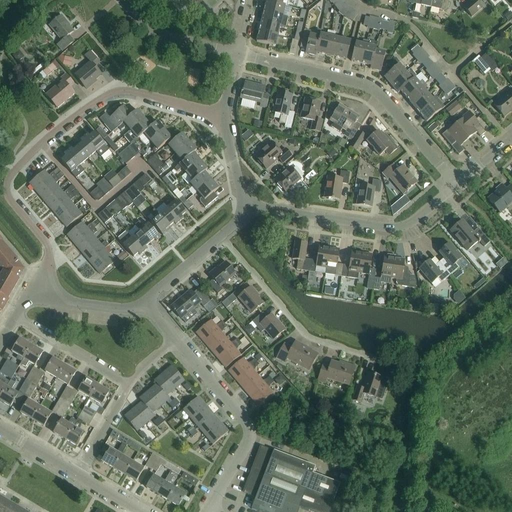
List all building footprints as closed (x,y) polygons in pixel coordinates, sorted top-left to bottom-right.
[(446,11),(447,9),(449,0),(432,0),(430,7),(440,10),(446,11)] [(471,16),(482,7),(477,1),(478,0),(471,0),(463,7),(470,15),(471,16)] [(341,1),(335,7),(339,11),(344,4),(341,1)] [(282,5),(266,2),(264,12),(282,16),(285,5),(282,4),(282,5)] [(285,27),(287,17),(282,16),(264,12),(261,21),(280,26),(285,27)] [(62,51),(66,48),(74,41),(69,35),(73,31),(60,16),(49,26),(62,41),(57,45),(62,51)] [(378,29),(383,30),(385,21),(380,20),(381,19),(375,17),(373,27),(378,29)] [(277,36),(280,26),(261,21),(259,31),(277,36)] [(395,22),(389,21),(389,22),(385,21),(383,30),(386,30),(386,32),(392,34),(395,22)] [(319,37),(320,34),(321,30),(317,29),(316,36),(310,35),(311,31),(304,29),(300,47),(306,48),(305,53),(316,56),(316,53),(320,37),(319,37)] [(256,42),(275,46),(277,36),(259,31),(256,42)] [(326,55),(331,32),(327,31),(326,36),(320,34),(319,37),(320,37),(316,53),(326,55)] [(336,57),(340,39),(334,38),(335,32),(331,32),(326,55),(336,57)] [(433,42),(437,39),(433,33),(429,35),(433,42)] [(294,40),(292,39),(289,53),(295,55),(298,41),(294,40)] [(346,60),(348,50),(350,41),(340,39),(336,57),(346,60)] [(361,63),(367,41),(363,40),(362,44),(355,42),(351,61),(361,63)] [(375,50),(376,47),(370,46),(371,42),(367,41),(361,63),(371,66),(375,50)] [(417,45),(410,51),(413,54),(420,48),(417,45)] [(73,46),(69,55),(78,58),(81,49),(73,46)] [(381,71),(383,62),(385,52),(375,50),(371,66),(370,69),(381,71)] [(19,51),(13,55),(17,62),(23,57),(19,51)] [(85,88),(101,74),(95,67),(100,63),(90,51),(85,56),(90,62),(75,75),(85,88)] [(492,72),(498,67),(486,53),(480,58),(492,72)] [(70,66),(72,59),(64,57),(62,64),(70,66)] [(428,57),(421,63),(424,66),(431,61),(428,57)] [(426,70),(433,64),(431,61),(424,66),(426,70)] [(47,76),(57,68),(52,63),(43,72),(47,76)] [(391,85),(405,73),(398,64),(384,77),(391,85)] [(486,80),(492,76),(487,69),(482,73),(486,80)] [(57,108),(74,93),(69,87),(74,82),(67,75),(66,73),(61,77),(63,80),(46,94),(57,108)] [(405,73),(391,85),(398,93),(400,91),(412,81),(412,80),(405,73)] [(437,82),(444,76),(440,73),(434,79),(437,82)] [(439,85),(446,79),(444,76),(437,82),(439,85)] [(406,98),(424,84),(421,81),(418,83),(414,78),(412,80),(412,81),(400,91),(406,98)] [(263,94),(265,87),(245,82),(243,90),(242,90),(240,98),(250,100),(260,103),(260,106),(266,108),(267,105),(269,95),(263,94)] [(450,84),(443,90),(447,94),(454,88),(451,83),(450,84)] [(423,89),(426,87),(424,84),(406,98),(413,106),(427,94),(423,89)] [(504,116),(511,109),(511,89),(493,104),(504,116)] [(290,128),(292,123),(294,113),(288,111),(292,95),(278,92),(275,102),(273,112),(281,114),(279,123),(285,124),(285,127),(290,128)] [(431,99),(427,94),(413,106),(420,114),(437,99),(434,96),(431,99)] [(319,132),(320,130),(322,120),(316,119),(320,102),(305,98),(303,108),(300,118),(313,121),(311,130),(319,132)] [(437,99),(420,114),(426,122),(444,107),(437,99)] [(450,106),(446,109),(451,116),(462,108),(456,101),(450,106)] [(352,139),(361,125),(355,122),(359,116),(339,104),(334,113),(329,120),(333,123),(331,127),(340,132),(342,128),(346,130),(344,135),(352,139)] [(123,122),(131,115),(123,106),(110,117),(106,113),(99,118),(111,132),(118,127),(123,122)] [(130,130),(144,118),(137,110),(131,115),(123,122),(118,127),(120,130),(126,125),(130,130)] [(480,136),(485,132),(469,112),(463,116),(464,117),(456,124),(468,139),(476,132),(480,136)] [(147,122),(144,118),(130,130),(124,136),(131,144),(137,139),(143,134),(143,133),(151,127),(151,126),(154,124),(152,121),(149,121),(147,122)] [(150,142),(164,130),(157,121),(154,124),(151,126),(151,127),(143,133),(143,134),(150,142)] [(431,133),(438,127),(434,123),(427,129),(431,133)] [(468,139),(456,124),(448,131),(447,130),(442,135),(458,155),(464,150),(460,145),(468,139)] [(154,153),(171,138),(164,130),(150,142),(155,147),(153,149),(153,151),(154,153)] [(382,136),(378,131),(367,141),(379,155),(385,150),(389,155),(397,148),(385,134),(382,136)] [(109,150),(94,132),(89,136),(87,134),(84,137),(96,151),(101,157),(109,150)] [(355,151),(365,135),(359,132),(349,147),(355,151)] [(175,154),(189,142),(182,133),(165,148),(166,150),(169,150),(170,148),(175,154)] [(111,147),(114,144),(107,136),(104,138),(111,147)] [(88,158),(96,151),(84,137),(80,140),(82,142),(78,146),(88,158)] [(280,152),(278,149),(271,141),(255,156),(266,169),(278,159),(282,164),(291,156),(285,148),(280,152)] [(196,150),(189,142),(175,154),(180,159),(178,161),(178,163),(179,164),(179,165),(193,153),(196,150)] [(88,158),(78,146),(73,150),(71,148),(67,151),(79,165),(88,158)] [(135,156),(132,152),(127,147),(123,151),(130,160),(135,156)] [(79,165),(67,151),(64,154),(66,156),(61,160),(76,178),(84,171),(79,165)] [(126,164),(130,160),(123,151),(118,155),(126,164)] [(181,167),(186,173),(200,161),(193,153),(179,165),(179,164),(176,167),(178,170),(181,167)] [(158,168),(163,164),(155,154),(146,162),(150,166),(150,165),(155,171),(159,168),(158,168)] [(190,184),(204,172),(207,169),(200,161),(186,173),(182,177),(186,182),(189,180),(189,182),(190,183),(190,184)] [(398,170),(393,164),(382,173),(387,179),(389,178),(403,194),(406,192),(407,192),(408,191),(408,190),(416,183),(410,176),(411,175),(403,165),(398,170)] [(285,192),(293,185),(301,179),(290,167),(275,180),(285,192)] [(49,176),(44,170),(29,183),(36,192),(56,176),(53,172),(49,176)] [(116,175),(112,171),(104,177),(114,188),(122,181),(116,175)] [(347,184),(349,174),(349,172),(341,171),(339,178),(327,177),(324,197),(339,200),(342,183),(347,184)] [(55,183),(64,176),(61,172),(56,176),(36,192),(44,201),(59,188),(55,183)] [(122,181),(125,178),(120,172),(116,175),(122,181)] [(197,192),(211,180),(204,172),(190,184),(190,183),(187,186),(188,188),(190,188),(192,186),(197,192)] [(147,183),(151,180),(145,174),(142,177),(147,183)] [(169,187),(172,185),(165,176),(162,179),(169,187)] [(105,195),(113,188),(114,188),(104,177),(96,185),(98,187),(105,195)] [(140,192),(145,188),(143,187),(147,183),(142,177),(133,184),(140,192)] [(380,193),(381,183),(381,181),(373,179),(371,187),(359,185),(356,204),(371,207),(374,192),(380,193)] [(205,208),(218,197),(214,192),(218,188),(211,180),(197,192),(202,197),(200,199),(199,201),(205,208)] [(133,203),(137,199),(136,198),(141,194),(140,192),(133,184),(124,193),(133,203)] [(511,184),(505,190),(502,187),(488,199),(500,213),(511,202),(511,184)] [(99,201),(105,195),(98,187),(90,194),(95,200),(99,201)] [(63,193),(59,188),(44,201),(51,210),(71,193),(68,189),(63,193)] [(59,219),(74,206),(70,201),(74,197),(71,193),(51,210),(59,219)] [(122,210),(126,207),(129,206),(133,203),(124,193),(114,201),(122,210)] [(179,221),(183,218),(181,216),(186,212),(176,200),(167,207),(179,221)] [(188,210),(191,207),(186,201),(183,204),(188,210)] [(111,214),(115,210),(110,204),(106,208),(111,214)] [(391,208),(393,215),(399,209),(395,204),(391,208)] [(78,210),(74,206),(59,219),(66,227),(86,211),(82,207),(78,210)] [(176,224),(179,221),(167,207),(159,214),(169,226),(174,222),(176,224)] [(113,216),(111,214),(106,208),(98,215),(105,223),(113,216)] [(163,236),(167,232),(165,230),(169,226),(159,214),(154,209),(150,212),(155,218),(151,222),(156,228),(163,236)] [(473,232),(462,220),(450,231),(467,251),(479,241),(484,247),(490,242),(484,236),(478,228),(473,232)] [(144,227),(139,221),(135,225),(140,231),(150,243),(154,239),(156,241),(160,238),(154,230),(148,223),(144,227)] [(67,235),(74,244),(94,228),(90,224),(86,227),(82,222),(67,235)] [(97,232),(94,228),(74,244),(82,253),(97,240),(93,235),(97,232)] [(144,252),(147,249),(145,246),(150,243),(140,231),(132,238),(144,252)] [(132,238),(126,232),(118,239),(133,257),(138,253),(140,255),(144,252),(132,238)] [(0,257),(9,249),(1,240),(0,240),(0,257)] [(101,245),(97,240),(82,253),(89,261),(104,248),(105,249),(109,245),(105,241),(101,245)] [(309,271),(310,259),(304,259),(307,243),(295,241),(292,259),(298,260),(296,269),(306,271),(309,271)] [(460,269),(466,264),(461,258),(462,258),(449,243),(439,252),(446,261),(442,265),(450,275),(459,267),(460,269)] [(310,259),(309,271),(315,272),(325,274),(325,268),(328,248),(319,246),(316,260),(310,259)] [(104,248),(89,261),(100,274),(115,261),(109,254),(105,249),(104,248)] [(341,276),(343,264),(337,264),(339,249),(328,248),(325,268),(326,268),(325,274),(335,275),(341,276)] [(0,266),(3,270),(16,260),(17,259),(9,249),(0,257),(0,266)] [(358,273),(362,253),(351,251),(349,265),(343,264),(341,276),(357,279),(358,273)] [(367,281),(373,282),(374,277),(376,270),(370,269),(372,254),(362,253),(358,273),(368,275),(367,281)] [(385,256),(384,256),(382,266),(380,278),(381,278),(380,282),(390,284),(391,279),(394,255),(387,254),(386,255),(385,256)] [(415,288),(416,283),(415,276),(409,275),(410,271),(408,271),(408,267),(403,267),(405,259),(394,258),(395,255),(394,255),(391,279),(396,280),(395,281),(397,286),(415,288)] [(19,279),(18,278),(24,268),(16,260),(3,270),(0,275),(0,277),(15,286),(19,279)] [(437,269),(430,260),(419,269),(431,284),(437,278),(441,283),(450,275),(442,265),(437,269)] [(487,264),(492,272),(498,269),(493,261),(487,264)] [(223,289),(220,286),(235,273),(226,262),(216,270),(215,269),(209,274),(213,279),(208,283),(215,291),(218,294),(223,289)] [(15,286),(0,277),(0,295),(7,299),(15,286)] [(381,278),(380,278),(374,277),(373,282),(372,290),(379,291),(380,282),(381,278)] [(241,284),(233,292),(238,297),(246,289),(241,284)] [(251,313),(255,310),(263,303),(255,293),(256,292),(251,286),(238,297),(251,313)] [(463,294),(467,291),(464,286),(459,290),(463,294)] [(210,301),(199,288),(193,293),(190,290),(171,306),(173,310),(174,311),(175,311),(181,318),(189,312),(200,303),(203,307),(210,301)] [(226,308),(237,299),(232,294),(221,303),(226,308)] [(0,309),(1,310),(2,311),(8,300),(7,299),(0,295),(0,309)] [(267,318),(263,312),(252,321),(261,332),(264,329),(273,339),(285,330),(271,314),(267,318)] [(216,326),(211,320),(203,326),(196,333),(198,332),(199,334),(198,335),(203,341),(224,323),(222,321),(216,326)] [(211,350),(226,337),(221,332),(227,326),(224,323),(203,341),(209,348),(210,346),(212,349),(211,350)] [(231,343),(226,337),(211,350),(212,349),(214,351),(213,353),(218,359),(239,341),(237,338),(231,343)] [(21,362),(31,345),(20,338),(12,352),(18,355),(16,358),(21,361),(21,362)] [(226,368),(233,361),(241,355),(235,349),(242,344),(239,341),(218,359),(223,365),(225,364),(227,366),(225,367),(226,368)] [(307,348),(295,341),(291,348),(284,344),(277,357),(285,361),(287,358),(309,370),(318,354),(307,348)] [(34,365),(37,361),(42,352),(31,345),(21,362),(21,361),(20,364),(25,367),(28,361),(34,365)] [(56,379),(64,365),(53,358),(45,372),(56,379)] [(248,364),(243,358),(228,371),(230,370),(232,372),(230,373),(235,379),(256,362),(254,359),(248,364)] [(15,373),(19,366),(16,365),(7,359),(3,366),(15,373)] [(344,365),(331,361),(329,366),(323,364),(318,379),(325,382),(326,378),(348,386),(352,376),(355,366),(344,363),(344,365)] [(243,388),(258,376),(253,370),(259,364),(256,362),(235,379),(241,386),(242,385),(244,387),(243,388)] [(68,385),(71,380),(76,372),(64,365),(56,379),(68,385)] [(175,388),(177,387),(184,381),(171,365),(164,371),(166,372),(164,374),(175,388)] [(11,379),(15,373),(3,366),(0,371),(0,372),(8,377),(11,379)] [(32,383),(39,371),(33,367),(26,380),(32,383)] [(37,386),(44,374),(39,371),(32,383),(37,386)] [(352,400),(361,403),(364,394),(382,399),(388,382),(381,380),(382,377),(368,373),(362,388),(357,386),(352,400)] [(175,388),(164,374),(162,376),(160,374),(154,380),(156,383),(166,396),(167,395),(175,388)] [(263,381),(258,376),(243,388),(245,387),(246,389),(245,391),(250,397),(271,379),(269,376),(263,381)] [(90,398),(98,385),(86,378),(81,386),(78,391),(90,398)] [(258,406),(265,399),(273,393),(268,387),(274,382),(271,379),(250,397),(255,403),(257,402),(259,404),(257,405),(258,406)] [(0,400),(10,407),(15,398),(18,394),(11,390),(15,383),(11,380),(7,387),(0,398),(0,400)] [(24,395),(32,383),(26,380),(18,392),(24,395)] [(30,398),(37,386),(32,383),(24,395),(30,398)] [(45,383),(42,388),(48,391),(51,386),(45,383)] [(166,396),(156,383),(150,389),(151,390),(149,392),(160,406),(169,398),(167,395),(166,396)] [(101,405),(109,391),(98,385),(90,398),(101,405)] [(65,403),(72,390),(66,387),(59,399),(65,403)] [(76,404),(80,397),(76,395),(77,393),(72,390),(65,403),(70,406),(72,402),(76,404)] [(160,406),(149,392),(147,394),(146,392),(139,398),(141,401),(152,413),(160,406)] [(190,418),(204,407),(203,405),(204,404),(198,397),(190,403),(183,409),(190,418)] [(58,415),(65,403),(59,399),(57,402),(52,411),(58,415)] [(32,420),(40,407),(28,400),(20,413),(32,420)] [(152,413),(141,401),(135,407),(136,408),(134,410),(145,424),(155,416),(152,413)] [(63,418),(68,408),(70,406),(65,403),(58,415),(63,418)] [(96,412),(86,406),(82,412),(93,419),(96,412),(101,415),(105,410),(99,406),(96,412)] [(43,427),(48,418),(51,413),(40,407),(32,420),(43,427)] [(206,409),(204,407),(190,418),(198,427),(213,414),(207,407),(206,409)] [(348,408),(345,415),(353,417),(355,411),(348,408)] [(145,424),(134,410),(132,412),(131,410),(124,416),(137,431),(145,424)] [(380,420),(383,414),(376,411),(374,418),(380,420)] [(89,425),(93,419),(82,412),(78,419),(80,420),(89,425)] [(205,436),(219,424),(217,422),(219,421),(213,414),(198,427),(205,436)] [(73,426),(76,421),(71,418),(68,423),(61,419),(53,433),(65,440),(73,426)] [(221,426),(219,424),(205,436),(213,445),(228,432),(222,425),(221,426)] [(76,446),(84,433),(73,426),(65,440),(76,446)] [(130,440),(119,433),(115,439),(122,443),(127,446),(127,445),(130,440)] [(138,452),(141,447),(130,440),(127,445),(138,452)] [(121,455),(127,446),(122,443),(117,453),(110,448),(102,461),(113,468),(121,455)] [(332,502),(339,484),(312,474),(315,467),(265,448),(258,453),(251,471),(332,502)] [(151,469),(158,458),(153,454),(146,466),(151,469)] [(124,475),(132,462),(121,455),(113,468),(124,475)] [(344,457),(343,462),(352,465),(354,460),(344,457)] [(173,466),(158,458),(151,469),(157,472),(161,465),(171,471),(173,466)] [(136,482),(141,473),(144,468),(132,462),(124,475),(136,482)] [(178,475),(181,471),(173,466),(171,471),(178,475)] [(310,511),(328,511),(332,502),(251,471),(246,486),(247,494),(255,497),(251,509),(259,511),(297,511),(299,508),(310,511)] [(195,486),(198,481),(199,481),(183,472),(180,477),(187,481),(195,486)] [(167,500),(175,487),(169,484),(173,477),(169,474),(164,481),(157,494),(167,500)] [(164,481),(154,475),(151,479),(146,488),(157,494),(164,481)] [(178,506),(183,498),(185,494),(175,487),(167,500),(178,506)] [(2,499),(0,497),(0,511),(3,511),(10,502),(3,497),(2,499)] [(15,507),(10,503),(10,502),(10,501),(10,502),(3,511),(22,511),(24,510),(16,505),(15,507)]
